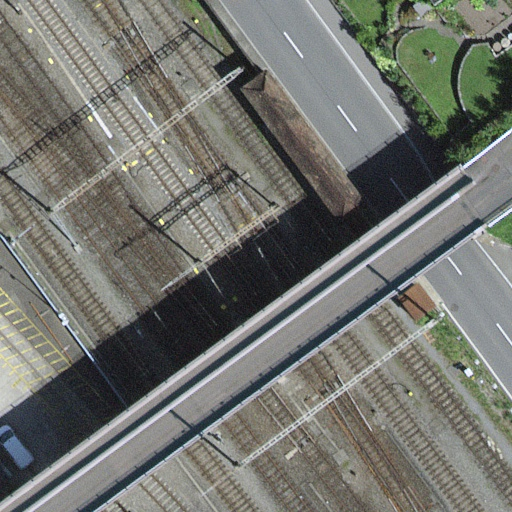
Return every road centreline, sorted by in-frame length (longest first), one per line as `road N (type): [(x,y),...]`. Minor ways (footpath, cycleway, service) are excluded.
road 1 (residential): [(59,511),(511,175)]
road 2 (primary): [(261,0),(511,337)]
